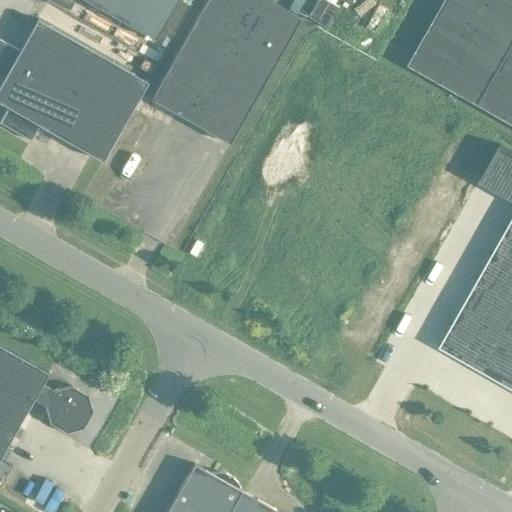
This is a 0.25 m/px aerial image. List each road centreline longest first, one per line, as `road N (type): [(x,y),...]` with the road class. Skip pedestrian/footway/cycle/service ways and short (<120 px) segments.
road 1 (unclassified): [(480,496),(203,339)]
road 2 (unclassified): [(203,339),(0,223)]
road 3 (unclassified): [(203,339),(103,511)]
